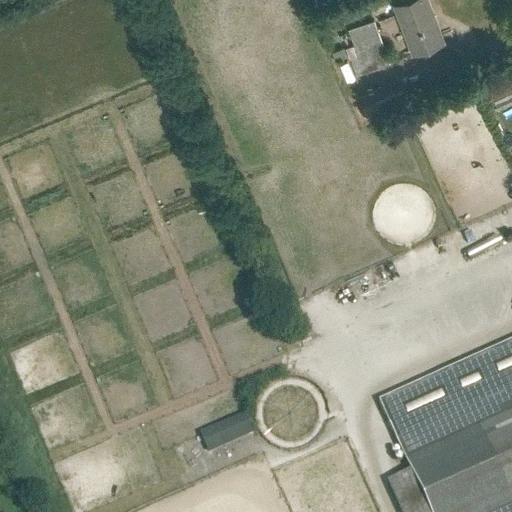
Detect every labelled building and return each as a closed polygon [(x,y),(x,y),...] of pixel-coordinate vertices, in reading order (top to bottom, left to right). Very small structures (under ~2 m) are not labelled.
[(404,0),(394,4),(412,52),(443,41),(427,0),(404,0)] [(351,59),(357,75),(373,69),(373,68),(389,61),(373,19),(357,25),(357,26),(347,29),(354,48),(357,56),(351,59)] [(346,55),(343,46),(332,51),(335,59),(346,55)] [(511,511),(511,343),(378,403),(427,511),(511,511)] [(199,467),(185,472),(191,487),(204,481),(199,467)]
